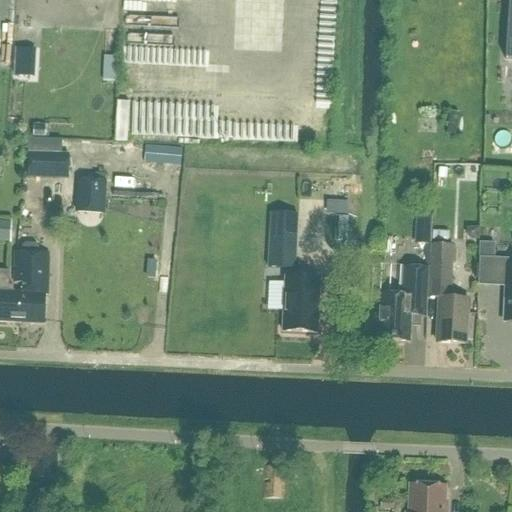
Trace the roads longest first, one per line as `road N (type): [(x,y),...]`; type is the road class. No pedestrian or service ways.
road 1 (unclassified): [(511,456),(0,426)]
road 2 (residential): [(0,355),(511,379)]
